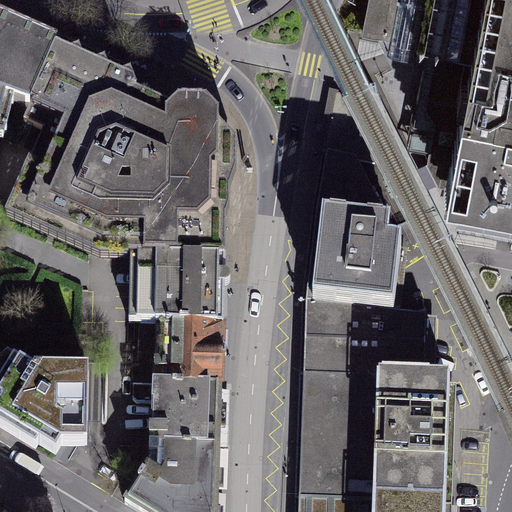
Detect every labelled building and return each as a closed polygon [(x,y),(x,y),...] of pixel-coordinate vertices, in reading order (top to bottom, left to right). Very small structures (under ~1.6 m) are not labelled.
[(511,0),(366,0),(360,34),(422,46),(410,134),(460,232),(511,239),(511,0)] [(12,105),(28,111),(63,39),(0,11),(0,143),(3,144),(12,105)] [(104,264),(133,260),(227,262),(227,201),(237,176),(239,150),(218,128),(219,120),(207,106),(192,106),(179,107),(170,112),(139,98),(136,80),(121,73),(108,58),(68,41),(63,39),(28,111),(23,121),(31,124),(44,130),(2,221),(56,243),(104,264)] [(334,109),(311,223),(311,289),(311,309),(392,317),(400,249),(348,114),(334,109)] [(223,329),(227,262),(133,260),(131,323),(139,326),(223,329)] [(435,321),(392,317),(311,309),(309,381),(435,384),(435,321)] [(223,329),(139,326),(142,367),(137,366),(137,387),(220,390),(223,329)] [(0,365),(0,428),(53,459),(61,447),(85,447),(87,371),(32,372),(8,359),(0,365)] [(304,502),(447,505),(448,460),(449,385),(435,384),(309,381),(307,439),(304,502)] [(155,449),(218,448),(220,390),(137,387),(136,404),(154,406),(155,449)] [(216,511),(218,448),(155,449),(144,469),(129,502),(142,511),(216,511)] [(446,511),(447,505),(304,502),(303,511),(446,511)]
